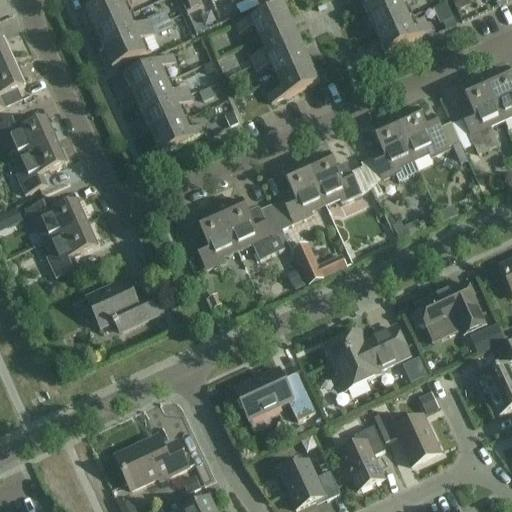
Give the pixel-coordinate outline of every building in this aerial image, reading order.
[(116,0),(86,14),(95,34),(128,19),(123,8),(137,2),(135,0),(116,0)] [(185,0),(190,11),(198,8),(194,0),(185,0)] [(367,19),(408,0),(358,0),(367,19)] [(417,4),(415,0),(408,0),(367,19),(375,38),(408,23),(402,11),(417,4)] [(465,0),(457,0),(452,2),(457,14),(469,8),(465,0)] [(479,19),(491,15),(485,1),(474,6),(479,19)] [(253,32),(259,44),(293,29),(283,9),(236,31),(240,38),(253,32)] [(103,53),(151,32),(147,25),(134,31),(128,19),(95,34),(103,53)] [(453,21),(442,26),(446,32),(456,27),(453,21)] [(414,34),(408,23),(375,38),(384,58),(432,36),(428,27),(414,34)] [(170,25),(151,34),(154,39),(155,43),(174,34),(170,25)] [(254,69),(301,48),(293,29),(259,44),(264,56),(251,62),(254,69)] [(151,34),(151,32),(103,53),(112,73),(146,57),(140,45),(154,39),(151,34)] [(0,72),(15,66),(4,43),(0,45),(0,72)] [(310,67),(301,48),(254,69),(257,75),(270,69),(276,82),(310,67)] [(124,81),(133,101),(168,85),(162,74),(176,68),(172,59),(124,81)] [(25,90),(15,66),(0,72),(0,113),(22,103),(17,93),(25,90)] [(319,87),(310,67),(276,82),(281,93),(268,100),(272,108),(319,87)] [(511,79),(509,72),(487,81),(503,118),(511,114),(511,79)] [(442,107),(462,99),(452,75),(432,83),(442,107)] [(215,79),(207,82),(211,90),(219,87),(215,79)] [(503,118),(487,81),(462,92),(473,117),(462,122),(477,155),(496,146),(487,125),(503,118)] [(142,120),(190,98),(187,91),(173,97),(168,85),(133,101),(142,120)] [(211,92),(199,97),(203,107),(215,101),(211,92)] [(193,106),(190,98),(142,120),(151,139),(185,123),(180,112),(193,106)] [(450,154),(440,132),(434,119),(423,124),(418,113),(397,122),(413,159),(426,153),(430,163),(450,154)] [(234,116),(225,120),(229,129),(238,125),(234,116)] [(13,147),(20,160),(56,144),(46,121),(22,132),(17,122),(0,129),(0,143),(3,151),(13,147)] [(413,159),(397,122),(371,134),(383,158),(372,163),(382,185),(395,179),(398,185),(419,175),(412,159),(413,159)] [(190,136),(185,123),(151,139),(160,159),(207,137),(204,129),(190,136)] [(67,167),(56,144),(20,160),(26,175),(17,180),(25,198),(47,189),(42,178),(67,167)] [(329,158),(307,167),(324,203),(337,197),(341,208),(361,199),(347,168),(336,173),(329,158)] [(324,203),(307,167),(283,178),(294,203),(284,207),(294,229),(314,220),(309,210),(324,203)] [(242,203),(221,213),(237,249),(250,243),(261,265),(285,253),(279,240),(274,243),(260,214),(249,219),(242,203)] [(44,230),(51,244),(87,227),(77,204),(53,215),(48,205),(26,214),(35,234),(44,230)] [(16,212),(5,217),(11,230),(22,225),(16,212)] [(237,249),(221,213),(196,224),(207,249),(197,254),(206,275),(226,266),(221,256),(237,249)] [(418,224),(405,230),(411,241),(423,235),(418,224)] [(98,250),(87,227),(51,244),(57,258),(48,263),(57,282),(78,272),(73,261),(98,250)] [(318,271),(305,241),(291,248),(304,277),(318,271)] [(321,269),(345,259),(340,246),(316,256),(321,269)] [(511,268),(502,273),(511,293),(511,268)] [(300,276),(289,281),(294,293),(305,288),(300,276)] [(87,303),(101,333),(118,326),(123,337),(164,318),(154,296),(135,304),(126,285),(87,303)] [(417,309),(418,311),(415,312),(414,317),(417,325),(422,327),(424,326),(428,333),(455,320),(464,339),(486,328),(473,299),(459,305),(453,292),(417,309)] [(216,298),(209,302),(214,312),(221,308),(216,298)] [(496,328),(484,334),(491,350),(504,345),(496,328)] [(360,335),(326,351),(346,395),(380,379),(379,375),(410,361),(396,331),(374,342),(376,346),(367,350),(360,335)] [(420,348),(425,362),(436,358),(432,345),(420,348)] [(511,390),(511,349),(498,356),(505,370),(480,381),(489,401),(511,390)] [(490,355),(475,362),(478,369),(493,361),(490,355)] [(419,361),(404,367),(412,384),(427,377),(419,361)] [(279,373),(235,393),(249,423),(288,405),(298,425),(316,417),(297,377),(284,383),(279,373)] [(511,390),(489,401),(499,420),(511,414),(511,390)] [(432,397),(421,402),(428,416),(438,411),(432,397)] [(386,447),(398,441),(411,470),(441,457),(424,420),(395,433),(387,415),(374,421),(386,447)] [(359,450),(341,458),(358,495),(384,483),(374,460),(385,455),(374,430),(354,440),(359,450)] [(142,448),(143,451),(117,463),(132,494),(159,481),(160,485),(188,472),(176,445),(163,451),(158,441),(142,448)] [(325,462),(318,465),(322,475),(329,472),(325,462)] [(282,476),(279,478),(295,511),(300,511),(325,500),(327,505),(341,498),(331,475),(318,481),(309,464),(293,471),(285,468),(282,476)] [(342,469),(332,474),(338,487),(348,483),(342,469)] [(195,481),(187,484),(188,487),(191,495),(200,491),(195,481)] [(214,511),(210,502),(199,507),(194,496),(161,511),(214,511)]
